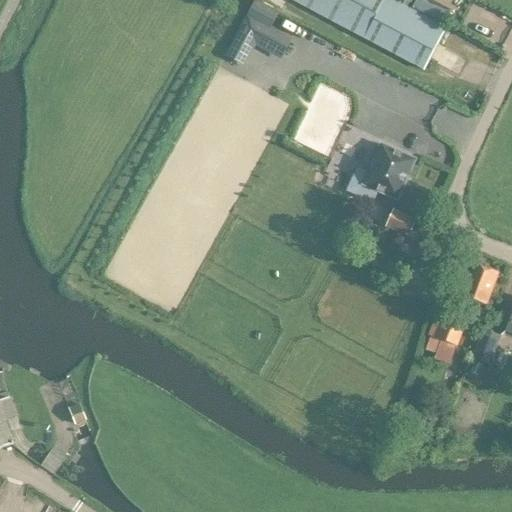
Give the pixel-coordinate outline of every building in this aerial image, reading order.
[(294,0),(423,69),(445,26),(396,0),(294,0)] [(240,63),(253,39),(282,54),(290,40),(269,29),(277,14),(254,2),(246,17),(239,31),(226,56),(240,63)] [(357,166),(346,191),(371,202),(376,191),(397,200),(415,159),(381,143),(368,171),(357,166)] [(415,219),(393,209),(385,225),(408,236),(415,219)] [(461,295),(458,302),(463,303),(460,310),(466,312),(465,316),(479,322),(486,305),(497,274),(472,265),(461,295)] [(401,292),(410,295),(414,285),(405,282),(401,292)] [(425,349),(435,353),(440,339),(457,345),(464,327),(436,316),(429,334),(431,335),(425,349)] [(487,365),(499,337),(482,330),(471,358),(487,365)] [(0,400),(0,448),(12,445),(3,420),(15,417),(9,398),(0,400)] [(79,405),(68,409),(68,410),(74,424),(85,420),(79,405)]
